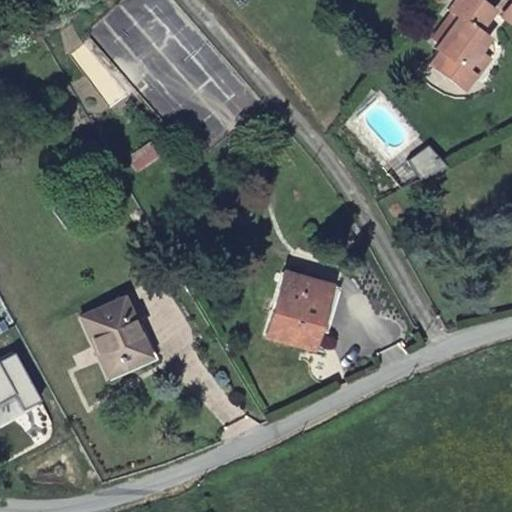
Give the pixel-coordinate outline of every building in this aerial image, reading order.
[(429,68),(463,93),(474,78),(476,79),(489,61),(480,54),(488,41),(478,35),(492,15),(472,1),(470,0),(456,0),(447,14),(456,21),(435,52),(438,54),(429,68)] [(511,2),(501,17),(511,24),(511,2)] [(410,162),(424,178),(447,166),(429,145),(410,162)] [(308,347),(326,286),(283,275),(265,334),(308,347)] [(147,356),(121,300),(80,318),(105,374),(147,356)] [(0,401),(11,396),(19,411),(36,402),(10,354),(0,359),(0,401)]
